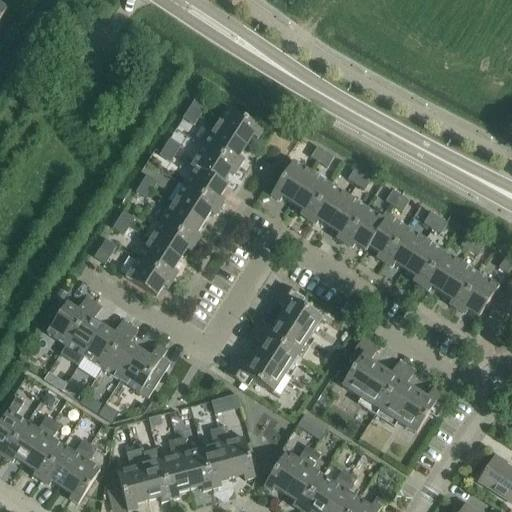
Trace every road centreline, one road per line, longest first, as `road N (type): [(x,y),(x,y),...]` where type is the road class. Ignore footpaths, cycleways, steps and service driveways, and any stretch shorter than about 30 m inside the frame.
road 1 (residential): [(85,269),(207,350),(282,239),(372,300),(390,332),(467,378),(496,386)]
road 2 (tertiary): [(511,197),(271,68),(171,0)]
road 3 (residential): [(418,511),(496,386)]
